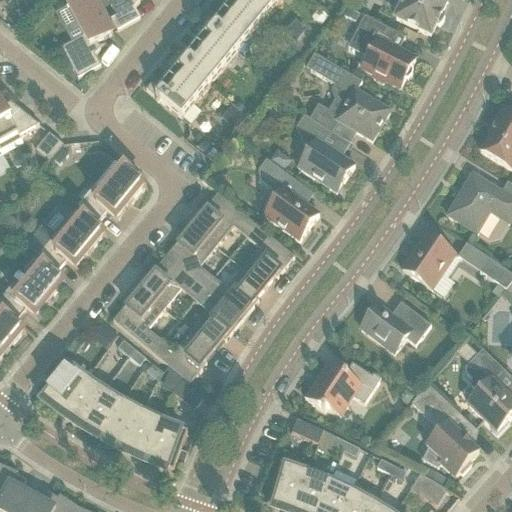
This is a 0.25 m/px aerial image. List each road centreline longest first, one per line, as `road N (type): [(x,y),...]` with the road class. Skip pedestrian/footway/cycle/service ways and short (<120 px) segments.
road 1 (residential): [(208,481),(219,477),(285,356),(418,177),(511,2)]
road 2 (residential): [(487,0),(414,136),(236,390),(202,466),(208,481)]
road 3 (residential): [(0,422),(171,195),(168,177),(91,116)]
road 4 (residential): [(0,425),(40,458),(140,511)]
road 5 (residential): [(91,116),(185,0)]
